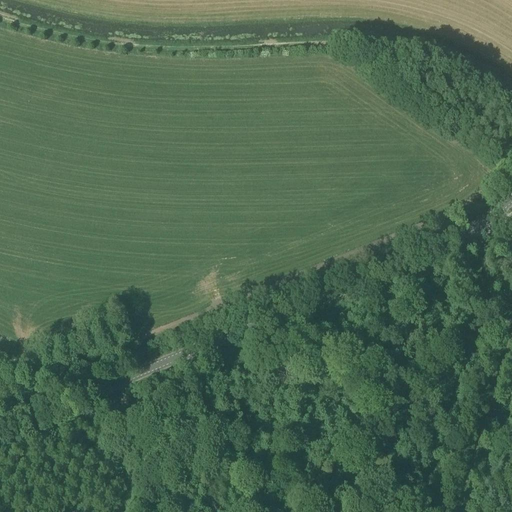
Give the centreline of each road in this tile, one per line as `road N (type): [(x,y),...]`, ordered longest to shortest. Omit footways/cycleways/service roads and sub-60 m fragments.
road 1 (tertiary): [(0,431),(436,249),(474,230),(511,194)]
road 2 (track): [(460,511),(511,336)]
